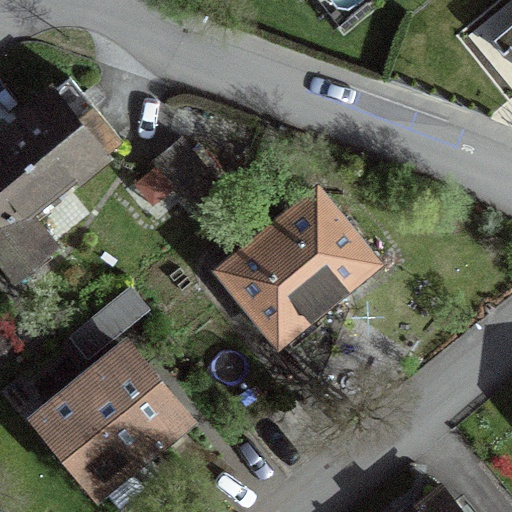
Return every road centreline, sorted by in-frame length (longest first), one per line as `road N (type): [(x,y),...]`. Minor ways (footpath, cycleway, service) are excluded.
road 1 (residential): [(511,184),(17,0)]
road 2 (residential): [(287,511),(511,324)]
